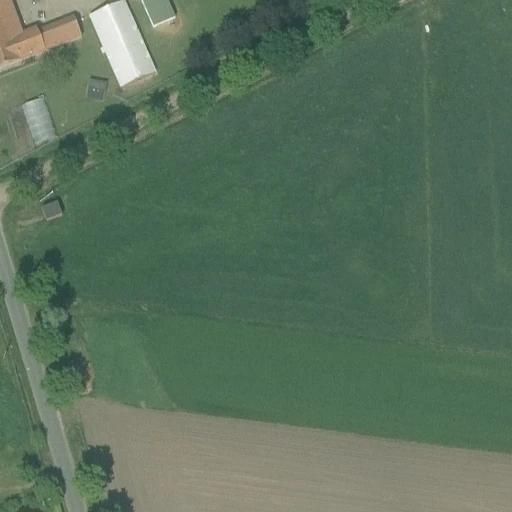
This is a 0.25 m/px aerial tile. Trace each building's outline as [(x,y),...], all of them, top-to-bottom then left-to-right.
[(0,0),(0,71),(80,40),(72,19),(37,33),(36,30),(22,36),(8,0),(0,0)] [(164,0),(138,0),(152,30),(174,21),(164,0)] [(121,4),(89,19),(120,91),(153,76),(121,4)] [(93,83),(90,102),(102,103),(105,86),(93,83)] [(39,100),(21,106),(34,145),(53,139),(39,100)] [(56,206),(40,212),(45,224),(61,219),(56,206)]
